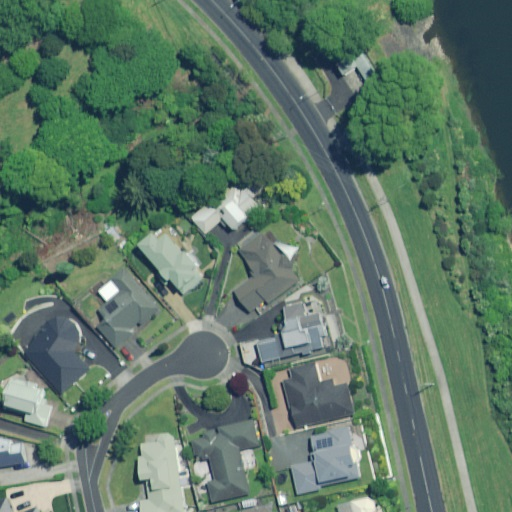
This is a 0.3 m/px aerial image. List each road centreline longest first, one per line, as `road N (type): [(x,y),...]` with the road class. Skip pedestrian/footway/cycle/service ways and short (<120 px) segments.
road 1 (unclassified): [(212,0),(261,54),(350,200),(394,338),(431,511)]
road 2 (residential): [(97,511),(89,447),(109,410),(151,374),(199,352)]
